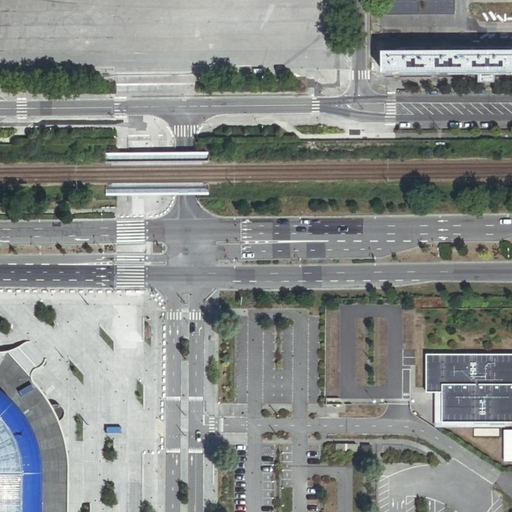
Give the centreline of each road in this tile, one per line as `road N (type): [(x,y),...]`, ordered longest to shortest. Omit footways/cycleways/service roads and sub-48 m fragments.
road 1 (unknown): [(0,114),(341,110),(368,118),(511,119)]
road 2 (unclassified): [(196,423),(404,426),(511,487)]
road 3 (primary): [(511,227),(188,230)]
road 4 (primary): [(188,271),(511,270)]
road 5 (primary): [(188,230),(0,228)]
road 6 (primary): [(0,272),(188,271)]
road 7 (tertiary): [(185,101),(0,104)]
road 8 (tertiary): [(360,99),(185,101)]
road 9 (tertiary): [(511,100),(360,99)]
road 10 (tertiary): [(185,101),(188,230)]
